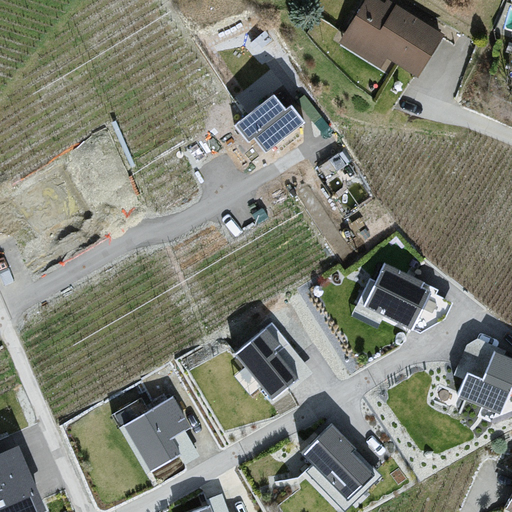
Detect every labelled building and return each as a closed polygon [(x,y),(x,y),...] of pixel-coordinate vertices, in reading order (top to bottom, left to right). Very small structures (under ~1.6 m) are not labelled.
[(431,35),(370,0),(361,0),(339,38),(405,78),(431,35)] [(285,111),(274,96),(236,126),(248,142),(255,137),(266,152),(304,122),(291,106),(285,111)] [(430,288),(387,266),(366,305),(410,327),(430,288)] [(279,345),(267,331),(237,355),(272,396),(295,378),(272,351),(279,345)] [(511,382),(511,360),(495,353),(483,381),(468,375),(459,396),(499,413),(511,382)] [(113,409),(119,421),(145,406),(138,394),(113,409)] [(188,426),(172,399),(126,427),(151,469),(176,454),(167,439),(188,426)] [(356,449),(332,425),(303,454),(348,499),(374,474),(353,452),(356,449)] [(0,511),(34,511),(42,509),(16,448),(0,455),(0,511)] [(511,511),(511,487),(500,511),(511,511)]
